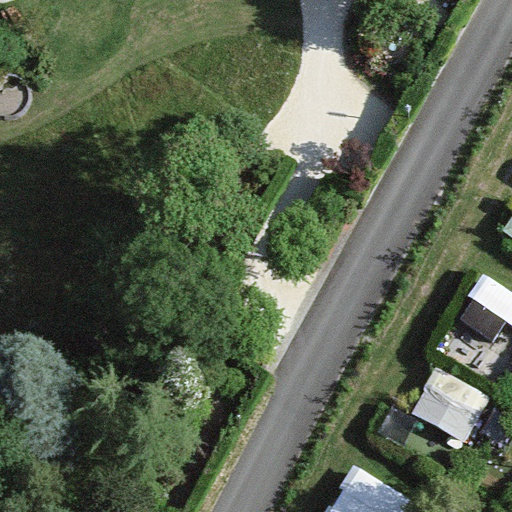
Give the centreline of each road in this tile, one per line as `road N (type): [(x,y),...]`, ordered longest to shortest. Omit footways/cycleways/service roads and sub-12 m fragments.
road 1 (residential): [(511,0),(236,511)]
road 2 (track): [(326,0),(315,187),(266,263),(278,306),(316,362)]
